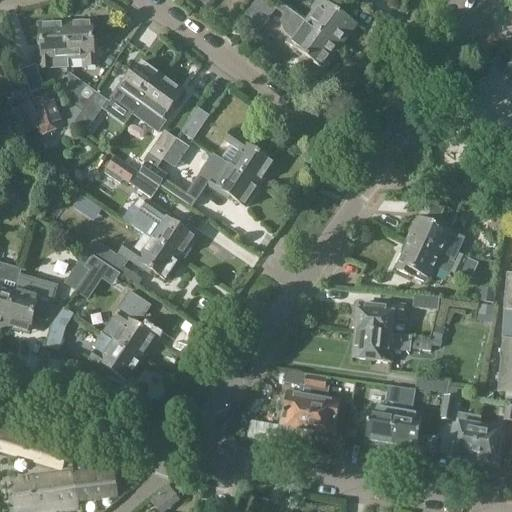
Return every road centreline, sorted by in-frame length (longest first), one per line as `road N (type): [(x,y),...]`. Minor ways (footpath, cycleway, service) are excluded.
road 1 (residential): [(179,456),(375,175)]
road 2 (residential): [(375,175),(145,0)]
road 3 (residential): [(495,511),(225,466)]
road 4 (residential): [(375,175),(466,0)]
road 5 (residential): [(179,456),(0,405)]
road 6 (residential): [(511,195),(394,184),(375,175)]
